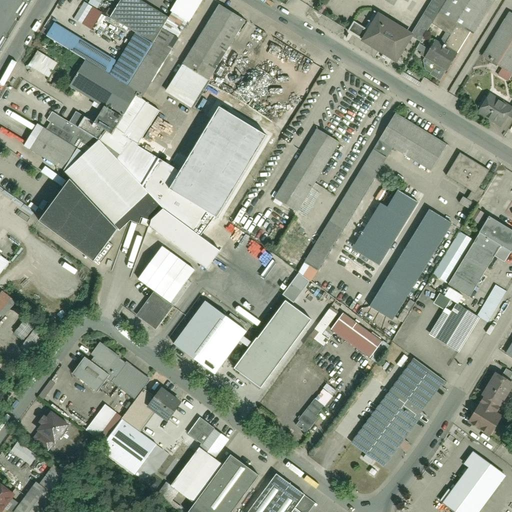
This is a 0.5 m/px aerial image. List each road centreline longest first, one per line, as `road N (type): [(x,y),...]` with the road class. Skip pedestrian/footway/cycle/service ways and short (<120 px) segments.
road 1 (residential): [(0,439),(80,341),(111,329),(364,511)]
road 2 (residential): [(256,0),(511,157)]
road 3 (residential): [(376,511),(511,308)]
